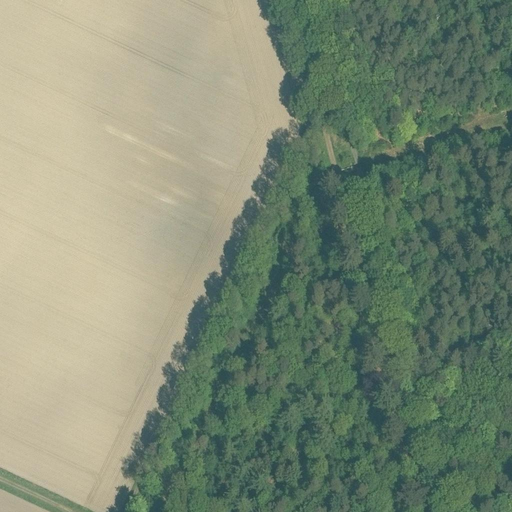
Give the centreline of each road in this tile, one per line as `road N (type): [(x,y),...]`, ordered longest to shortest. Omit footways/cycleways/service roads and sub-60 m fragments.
road 1 (track): [(426,511),(290,0)]
road 2 (track): [(323,126),(308,132),(295,154),(126,511)]
road 3 (track): [(505,128),(338,184)]
